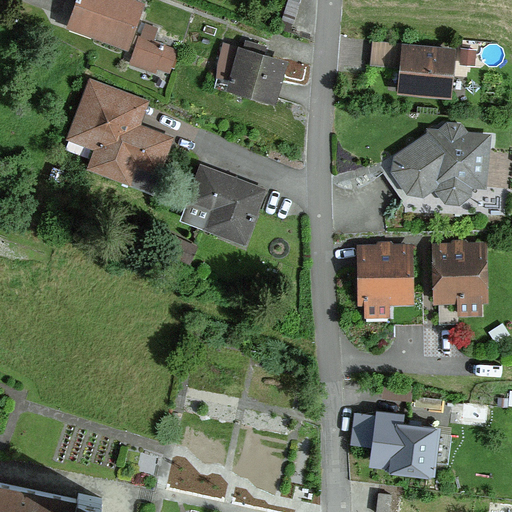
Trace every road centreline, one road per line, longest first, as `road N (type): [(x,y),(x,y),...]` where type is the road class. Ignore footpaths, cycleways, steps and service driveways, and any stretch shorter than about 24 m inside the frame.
road 1 (residential): [(326,365),(319,198),(326,0)]
road 2 (residential): [(337,511),(326,365)]
road 3 (residential): [(326,365),(462,368)]
